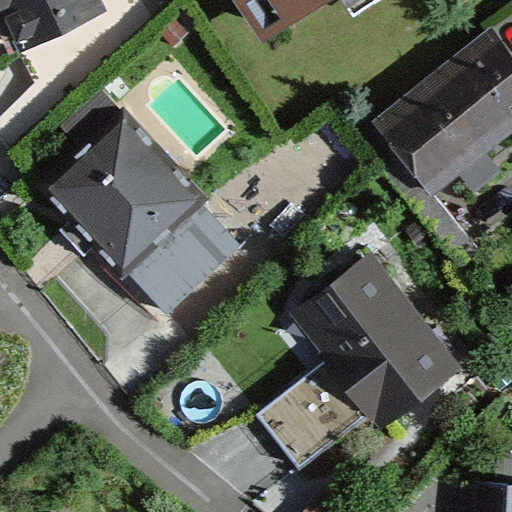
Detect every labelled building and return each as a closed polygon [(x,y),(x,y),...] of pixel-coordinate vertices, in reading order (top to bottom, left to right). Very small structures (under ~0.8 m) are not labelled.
[(99,0),(0,0),(0,12),(7,9),(22,42),(102,5),(99,0)] [(230,0),(254,34),(305,0),(230,0)] [(10,48),(22,42),(7,9),(0,12),(0,28),(1,28),(10,48)] [(511,120),(511,54),(492,30),(379,118),(430,184),(459,162),(481,145),(511,120)] [(123,106),(42,181),(99,242),(123,267),(127,264),(166,306),(239,238),(200,196),(204,193),(123,106)] [(430,184),(379,118),(362,131),(421,207),(438,194),(430,184)] [(481,145),(459,162),(474,182),(486,173),(496,165),(481,145)] [(438,194),(421,207),(461,258),(478,245),(438,194)] [(322,287),(357,331),(335,348),(258,408),(277,433),(300,462),(376,403),(421,368),(431,381),(453,364),(366,253),(322,287)] [(335,348),(357,331),(322,287),(300,304),(335,348)] [(421,368),(376,403),(387,416),(431,381),(421,368)] [(511,511),(511,479),(479,478),(476,511),(511,511)]
